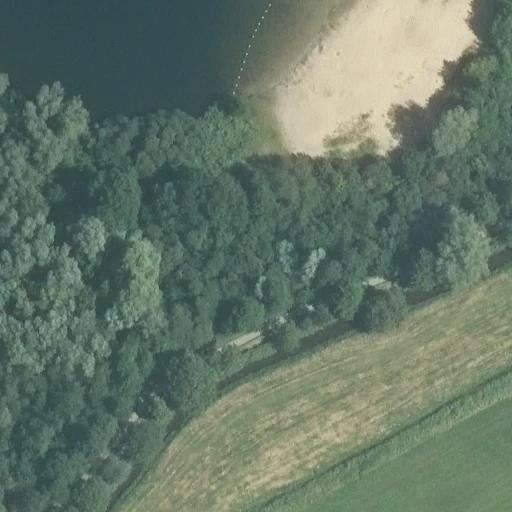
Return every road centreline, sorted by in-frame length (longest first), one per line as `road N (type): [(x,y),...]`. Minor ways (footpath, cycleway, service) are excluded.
road 1 (track): [(148,511),(230,422),(511,287)]
road 2 (track): [(205,173),(76,211),(54,253),(158,387)]
